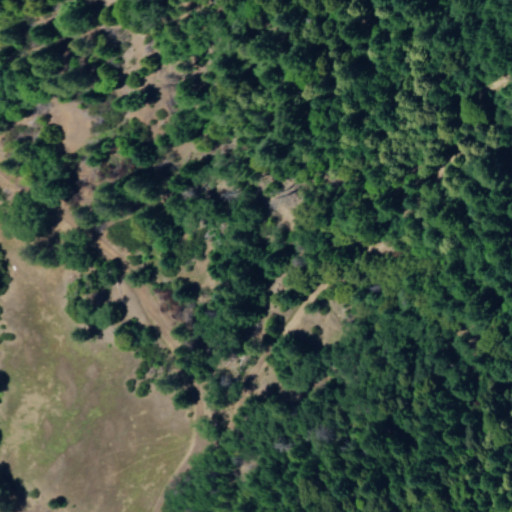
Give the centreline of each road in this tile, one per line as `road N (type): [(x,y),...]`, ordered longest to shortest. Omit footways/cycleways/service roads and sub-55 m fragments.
road 1 (track): [(168,511),(511,74)]
road 2 (track): [(0,157),(125,267),(184,348),(207,391),(211,449)]
